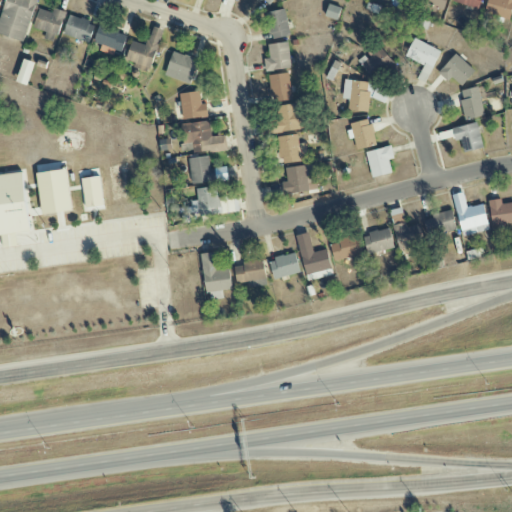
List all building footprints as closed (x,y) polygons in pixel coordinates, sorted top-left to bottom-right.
[(36,0),(6,0),(0,22),(0,34),(25,42),(36,0)] [(452,0),(452,2),(478,10),(481,0),(452,0)] [(511,0),(487,0),(485,14),(511,20),(511,11),(511,0)] [(325,17),(338,20),(341,8),(328,5),(325,17)] [(65,12),(54,9),(52,13),(39,9),(33,28),(46,33),(44,39),(56,42),(65,12)] [(265,14),(271,40),(290,36),(284,9),(265,14)] [(89,43),(95,24),(69,15),(63,34),(89,43)] [(93,43),(121,53),(128,35),(100,24),(93,43)] [(132,41),(126,61),(135,63),(133,68),(150,73),(163,30),(152,27),(147,46),(132,41)] [(417,79),(426,83),(440,51),(414,39),(405,57),(424,66),(417,79)] [(290,70),(289,43),(268,44),(269,59),(264,59),(265,71),(290,70)] [(361,66),(375,81),(394,63),(380,48),(361,66)] [(198,61),(173,52),(165,76),(190,85),(198,61)] [(450,78),(462,87),(475,70),(454,54),(438,75),(448,81),(450,78)] [(16,82),(27,86),(35,63),(24,59),(16,82)] [(271,103),(292,100),(288,73),(267,76),(271,103)] [(368,113),(372,84),(344,80),(342,99),(349,100),(348,110),(368,113)] [(485,116),(477,87),(459,92),(466,121),(485,116)] [(201,93),(180,93),(181,119),(207,118),(207,104),(201,105),(201,93)] [(276,132),(301,131),(300,105),(275,106),(276,132)] [(355,150),(375,147),(371,120),(351,123),(355,150)] [(226,151),(225,136),(211,137),(210,122),(183,124),(184,144),(192,143),(193,153),(226,151)] [(452,129),(455,142),(461,140),(464,153),(483,148),(476,123),(452,129)] [(280,162),(306,161),(306,144),(298,144),(298,136),(279,136),(280,162)] [(388,160),(394,159),(391,146),(365,153),(372,179),(392,173),(388,160)] [(191,184),(216,182),(215,169),(210,170),(209,157),(189,158),(191,184)] [(283,182),(283,194),(308,192),(306,166),(286,167),(287,182),(283,182)] [(71,212),(67,170),(37,173),(41,215),(71,212)] [(0,210),(0,234),(27,234),(26,174),(0,174),(0,210)] [(86,209),(105,206),(100,176),(81,179),(86,209)] [(220,213),(218,187),(196,189),(197,201),(187,202),(188,215),(220,213)] [(511,223),(511,202),(502,204),(501,199),(488,201),(492,227),(511,223)] [(462,237),(489,231),(482,203),(456,209),(462,237)] [(420,225),(406,228),(402,208),(389,211),(399,252),(425,246),(420,225)] [(457,230),(452,212),(426,219),(431,237),(457,230)] [(394,248),(389,229),(363,236),(368,255),(394,248)] [(333,275),(327,250),(313,253),(309,233),(296,236),(307,282),(333,275)] [(330,243),(334,261),(363,254),(359,236),(330,243)] [(230,270),(216,271),(215,253),(201,254),(205,294),(210,293),(211,300),(223,299),(222,291),(231,290),(230,270)] [(269,260),(274,279),(300,274),(295,254),(269,260)] [(236,285),(265,285),(265,263),(235,263),(236,285)]
